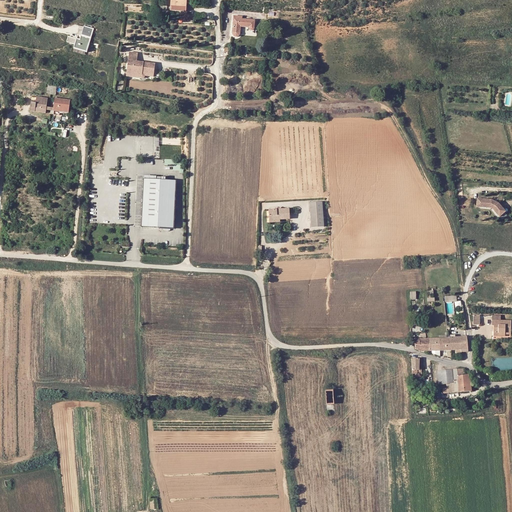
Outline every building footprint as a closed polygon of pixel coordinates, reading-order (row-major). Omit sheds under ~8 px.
[(242,22),(242,20),(236,20),(235,37),(236,38),(237,39),(238,40),(240,39),(241,39),(242,37),(242,35),(243,30),(252,30),(252,31),(252,32),(253,32),(255,32),(256,32),(256,31),(257,22),(245,22),(242,22)] [(67,36),(65,42),(74,44),(73,48),(88,52),(93,29),(84,27),(82,36),(79,35),(78,39),(67,36)] [(138,53),(129,52),(126,76),(141,78),(145,76),(153,77),(155,63),(137,61),(138,53)] [(38,101),(32,100),(32,108),(37,109),(37,106),(48,107),(49,96),(38,95),(38,97),(38,101)] [(72,101),(56,99),(55,111),(70,114),(72,101)] [(164,158),(164,168),(173,168),(173,171),(184,171),(183,158),(164,158)] [(143,179),(141,226),(173,228),(176,180),(143,179)] [(477,197),(476,206),(489,207),(493,209),(499,216),(506,210),(499,202),(491,198),(477,197)] [(311,233),(324,233),(323,208),(310,208),(311,233)] [(280,225),(290,225),(290,214),(270,214),(270,225),(280,225)] [(504,336),(504,333),(510,334),(511,321),(490,321),(490,327),(492,327),(492,336),(504,336)] [(463,333),(456,334),(457,349),(459,349),(460,353),(466,353),(463,333)] [(448,335),(449,350),(457,349),(456,334),(448,335)] [(436,337),(438,351),(449,350),(448,335),(442,336),(436,337)] [(436,337),(426,338),(427,352),(438,351),(436,337)] [(427,352),(426,338),(424,338),(413,338),(413,348),(417,352),(427,352)] [(437,384),(447,383),(446,369),(436,370),(437,384)] [(449,387),(449,392),(452,392),(471,391),(469,374),(465,374),(458,375),(458,379),(452,379),(453,382),(452,382),(452,387),(449,387)] [(333,390),(325,391),(326,404),(334,404),(333,390)] [(434,390),(422,390),(422,399),(424,398),(424,397),(426,397),(434,396),(434,390)]
